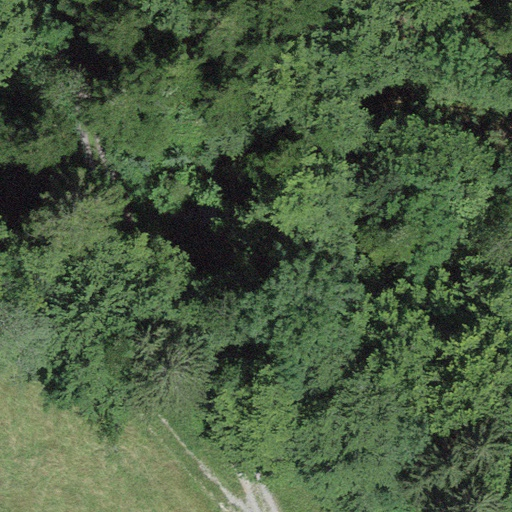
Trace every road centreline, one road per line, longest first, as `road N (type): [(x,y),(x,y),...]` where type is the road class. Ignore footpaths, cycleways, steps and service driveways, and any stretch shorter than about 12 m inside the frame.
road 1 (track): [(254,511),(105,213),(57,0)]
road 2 (track): [(0,256),(246,511)]
